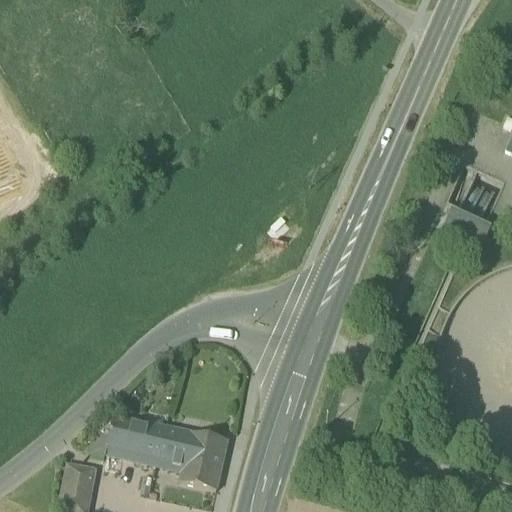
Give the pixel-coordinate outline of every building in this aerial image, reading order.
[(445,205),(459,211),(476,173),(462,167),(445,205)] [(504,186),(476,173),(459,211),(455,220),(483,233),(504,186)] [(442,238),(477,254),(486,234),(483,233),(455,220),(451,219),(453,215),(447,213),(443,221),(438,232),(444,234),(442,238)] [(511,266),(501,269),(476,282),(456,302),(442,326),(435,353),(436,380),(444,407),(459,430),(480,449),(505,461),(511,462),(511,266)] [(105,456),(181,473),(189,438),(117,423),(93,441),(89,459),(104,462),(105,456)] [(178,488),(215,495),(226,445),(190,438),(189,438),(181,473),(180,479),(178,488)] [(105,456),(104,462),(180,479),(181,473),(105,456)] [(57,511),(86,511),(94,474),(66,468),(57,511)]
